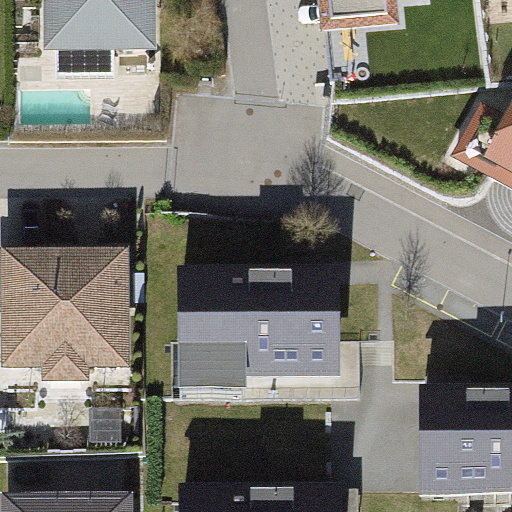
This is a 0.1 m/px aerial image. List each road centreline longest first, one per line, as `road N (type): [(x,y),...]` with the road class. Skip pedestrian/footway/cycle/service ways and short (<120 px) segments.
road 1 (residential): [(262,173),(511,295)]
road 2 (residential): [(0,175),(262,173)]
road 3 (residential): [(262,173),(246,0)]
